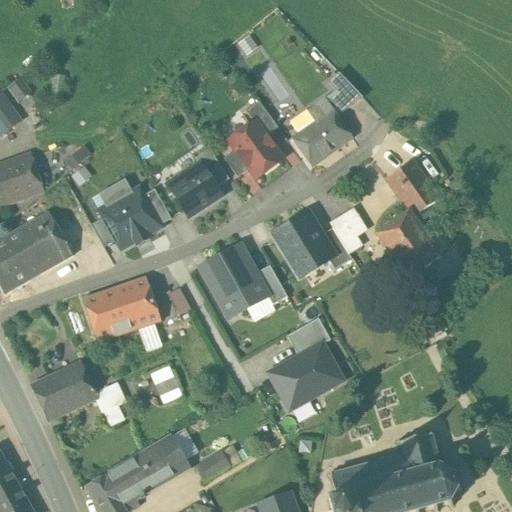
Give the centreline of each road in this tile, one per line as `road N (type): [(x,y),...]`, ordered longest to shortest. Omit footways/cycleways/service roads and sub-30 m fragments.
road 1 (residential): [(0,317),(173,256),(325,184),(380,136)]
road 2 (tertiary): [(0,369),(64,511)]
